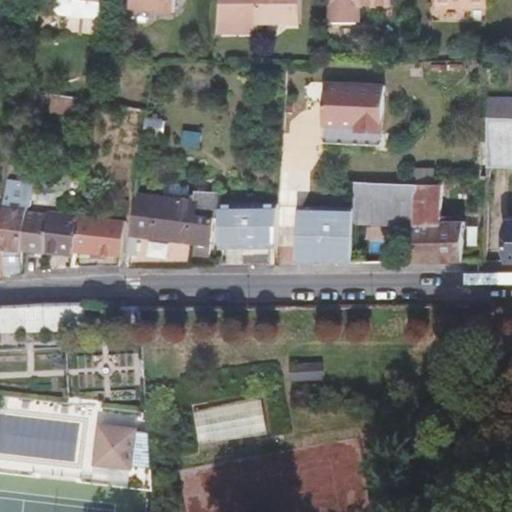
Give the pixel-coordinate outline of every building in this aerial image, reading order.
[(61,0),(59,24),(64,30),(76,32),(91,34),(94,32),(99,29),(102,0),(61,0)] [(134,0),(134,6),(177,11),(178,0),(134,0)] [(226,0),(223,30),(260,29),(261,22),(305,21),(304,0),(226,0)] [(331,0),(331,22),(359,22),(359,5),(392,4),(392,0),(331,0)] [(388,144),(389,88),(315,85),(310,88),(309,99),(314,105),(329,105),(327,141),(388,144)] [(51,113),(77,115),(78,98),(52,97),(51,113)] [(511,169),(511,99),(491,99),(489,169),(511,169)] [(149,136),(164,138),(166,123),(151,121),(149,136)] [(428,185),(443,186),(443,174),(428,174),(428,185)] [(26,182),(11,180),(7,212),(2,248),(8,249),(7,275),(25,274),(27,251),(30,212),(23,212),(26,182)] [(417,224),(418,185),(357,183),(357,207),(356,222),(417,224)] [(444,222),(445,186),(443,186),(428,185),(418,185),(417,224),(416,263),(465,262),(464,222),(444,222)] [(213,245),(216,215),(224,216),(223,203),(223,193),(218,193),(201,191),(201,199),(140,192),(137,215),(135,235),(200,243),(213,245)] [(283,202),(223,203),(224,216),(225,246),(250,246),(281,245),(283,202)] [(355,262),(356,222),(357,207),(301,206),(301,263),(328,263),(328,261),(355,262)] [(30,210),(30,212),(27,251),(48,252),(48,251),(52,212),(34,211),(30,210)] [(0,275),(7,275),(8,249),(2,248),(7,212),(0,212),(0,275)] [(79,253),(83,215),(52,212),(48,251),(79,255),(79,253)] [(125,257),(129,220),(83,215),(79,253),(109,256),(125,257)] [(200,243),(135,235),(134,245),(199,252),(200,243)] [(280,262),(281,245),(250,246),(250,263),(280,262)] [(71,302),(0,308),(0,329),(8,329),(8,331),(73,325),(71,302)] [(292,361),(291,380),(322,382),(324,363),(292,361)] [(83,454),(122,455),(124,414),(83,414),(83,454)]
